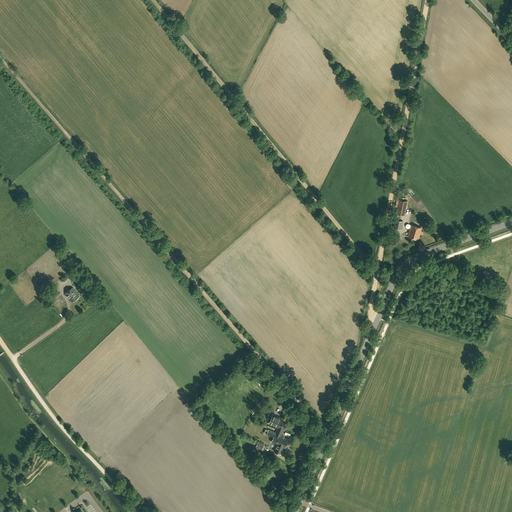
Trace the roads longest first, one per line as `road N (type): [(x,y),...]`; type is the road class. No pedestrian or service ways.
road 1 (track): [(327,436),(0,58)]
road 2 (tertiary): [(295,511),(401,268),(511,222)]
road 3 (track): [(377,277),(153,0)]
road 4 (track): [(372,331),(427,0)]
road 5 (track): [(0,340),(54,420),(139,511)]
